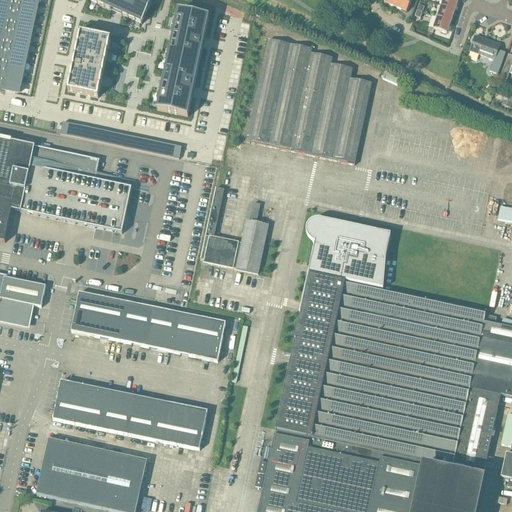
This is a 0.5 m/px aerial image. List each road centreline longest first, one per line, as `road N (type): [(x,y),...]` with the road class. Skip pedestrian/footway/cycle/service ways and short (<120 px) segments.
road 1 (residential): [(235,18),(207,148),(36,111)]
road 2 (unknown): [(22,424),(162,455),(175,471),(168,508)]
